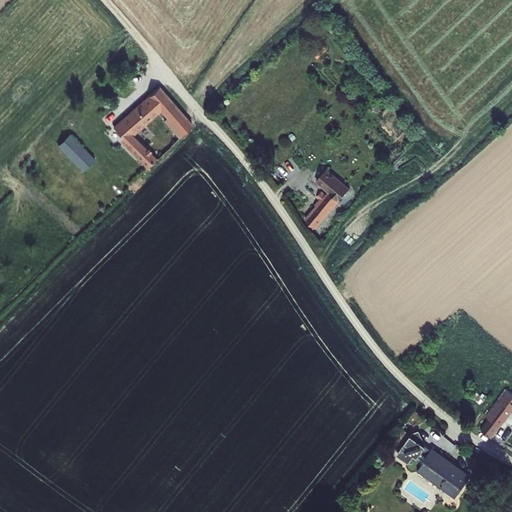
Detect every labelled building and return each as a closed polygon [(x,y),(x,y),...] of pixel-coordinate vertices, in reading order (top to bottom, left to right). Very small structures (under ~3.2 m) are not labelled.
[(194,119),(160,85),(119,125),(129,136),(124,140),(146,162),(156,151),(137,132),(160,109),(181,131),(194,119)] [(106,97),(93,112),(103,121),(116,105),(106,97)] [(75,131),(62,145),(87,170),(100,157),(75,131)] [(348,186),(325,166),(316,178),(325,186),(316,196),(321,200),(306,217),(315,224),(348,186)] [(483,355),(479,360),(489,370),(497,362),(491,357),(488,360),(483,355)] [(478,386),(473,394),(480,399),(485,391),(478,386)] [(509,409),(497,399),(483,416),(489,421),(480,432),(487,437),(509,409)] [(402,452),(399,456),(410,463),(408,466),(409,469),(414,473),(417,472),(419,469),(458,497),(471,479),(431,451),(427,457),(422,453),(426,447),(401,430),(391,444),(402,452)]
